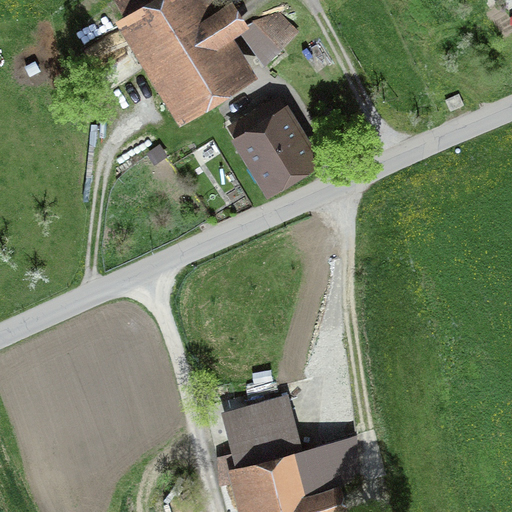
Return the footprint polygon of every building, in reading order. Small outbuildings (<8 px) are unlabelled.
[(222,0),(135,0),(104,18),(165,123),(248,75),(224,34),(238,26),(222,0)] [(260,58),(301,38),(286,5),(244,25),(260,58)] [(279,104),(224,134),(258,197),(313,166),(279,104)] [(285,394),(213,412),(225,458),(296,440),(285,394)] [(318,511),(303,445),(220,465),(231,511),(318,511)]
